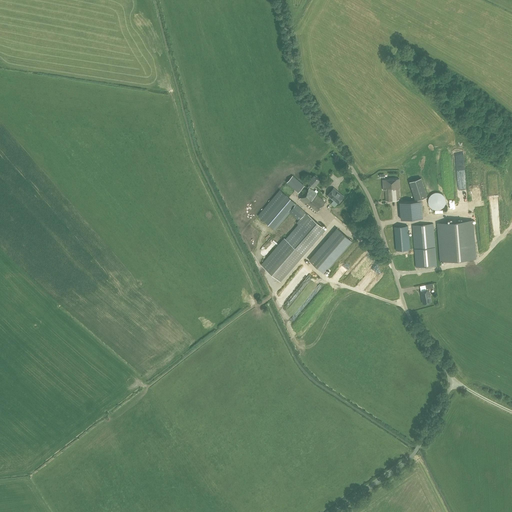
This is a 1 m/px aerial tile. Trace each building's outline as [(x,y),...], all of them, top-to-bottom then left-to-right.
[(480,187),(479,168),(471,169),(472,187),(480,187)] [(299,192),(305,186),(293,175),(287,181),(299,192)] [(307,203),(318,212),(326,202),(316,194),(317,193),(312,189),(320,180),(314,175),(308,182),(310,184),(307,187),(309,189),(300,199),(306,204),(307,203)] [(409,182),(416,201),(427,197),(421,178),(414,180),(409,182)] [(385,190),(386,201),(399,200),(398,188),(400,188),(399,179),(383,179),(383,190),(385,190)] [(330,197),(338,203),(344,196),(339,192),(338,193),(333,189),(328,194),(331,196),(330,197)] [(261,265),(280,281),(325,229),(295,203),(289,198),(293,193),(290,190),(286,195),(280,190),(258,216),(264,220),(273,228),(275,230),(290,213),(299,220),(297,223),(299,224),(286,239),(284,238),(261,265)] [(429,198),(428,199),(428,201),(428,202),(428,203),(429,204),(430,206),(430,207),(431,208),(432,208),(434,209),(435,209),(436,210),(438,210),(439,209),(440,209),(441,208),(443,208),(443,207),(444,206),(445,204),(445,203),(446,202),(446,201),(446,199),(445,198),(445,197),(444,196),(443,195),(442,194),(441,193),(440,193),(438,192),(437,192),(436,192),(434,193),(433,193),(432,194),(431,195),(430,196),(429,197),(429,198)] [(400,202),(402,219),(423,218),(422,201),(400,202)] [(475,258),(472,221),(438,223),(441,261),(475,258)] [(414,249),(416,267),(437,265),(435,247),(433,224),(413,225),(414,249)] [(394,227),(396,250),(410,249),(408,226),(394,227)] [(325,273),(352,241),(337,228),(309,260),(325,273)] [(267,257),(276,244),(270,239),(265,246),(266,247),(262,253),(267,257)] [(337,277),(340,280),(352,267),(347,263),(336,275),(337,276),(337,277)] [(351,277),(355,280),(366,267),(362,263),(354,272),(355,272),(351,277)] [(312,281),(305,289),(311,294),(317,286),(312,281)] [(324,286),(298,318),(304,323),(326,297),(324,295),(327,292),(325,290),(327,288),(324,286)] [(421,291),(423,304),(431,302),(429,290),(421,291)] [(286,293),(283,296),(282,294),(279,298),(285,303),(290,297),(286,293)] [(295,302),(287,310),(293,315),(300,308),(295,302)]
